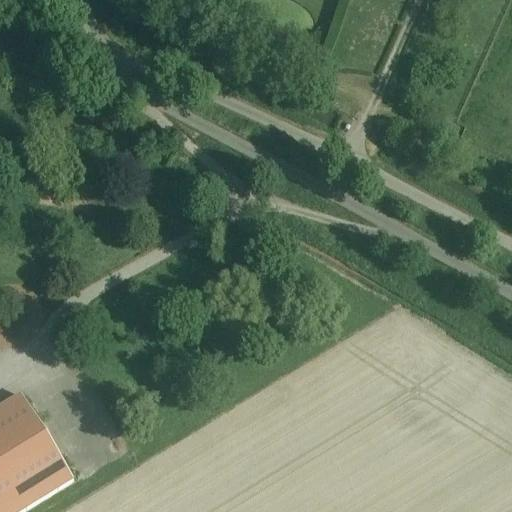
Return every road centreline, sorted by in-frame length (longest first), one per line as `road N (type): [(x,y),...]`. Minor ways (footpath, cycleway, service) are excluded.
road 1 (unclassified): [(511,294),(152,100),(107,53)]
road 2 (unclassified): [(511,245),(253,115),(107,53)]
